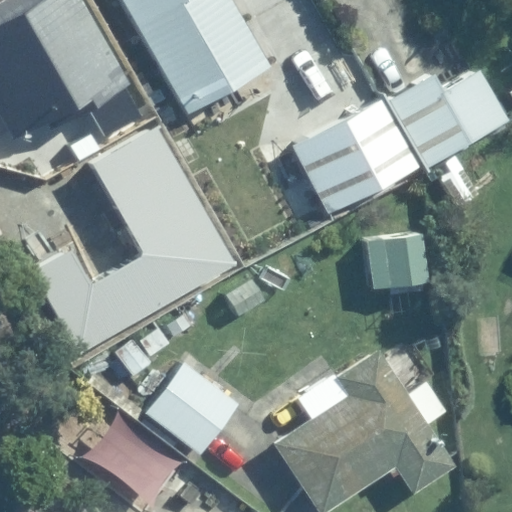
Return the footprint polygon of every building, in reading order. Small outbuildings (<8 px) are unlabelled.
[(0,0),(0,124),(6,135),(60,103),(72,96),(95,136),(140,110),(76,0),(0,0)] [(111,0),(175,114),(261,67),(223,0),(111,0)] [(377,100),(412,164),(414,168),(504,119),(474,66),(436,87),(428,72),(377,100)] [(324,212),(400,171),(412,164),(377,100),(375,96),(374,96),(287,144),(320,205),(324,212)] [(0,173),(0,227),(51,316),(104,285),(31,156),(0,173)] [(363,285),(365,285),(422,280),(418,231),(360,236),(363,285)] [(396,392),(365,348),(362,343),(311,379),(290,394),(302,411),(261,439),(264,443),(311,510),(383,460),(403,490),(444,461),(417,423),(440,407),(418,376),(396,392)] [(193,451),(229,406),(232,402),(180,361),(142,409),(193,451)] [(169,466),(160,459),(109,416),(77,454),(136,504),(169,466)]
